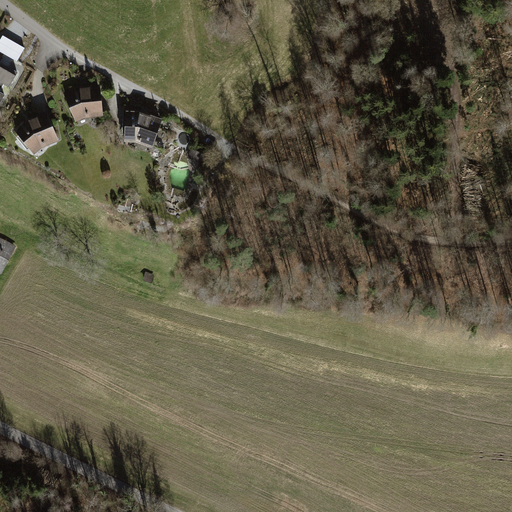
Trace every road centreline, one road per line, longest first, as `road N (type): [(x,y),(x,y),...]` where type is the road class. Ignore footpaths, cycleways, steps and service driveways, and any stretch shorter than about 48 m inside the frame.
road 1 (track): [(93,65),(238,151),(401,233),(511,242)]
road 2 (tertiary): [(0,430),(162,511)]
